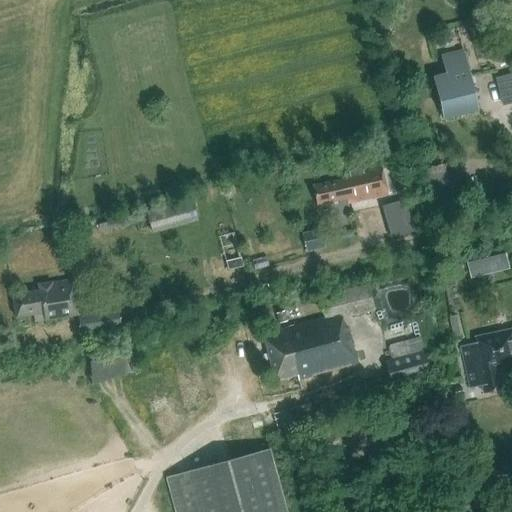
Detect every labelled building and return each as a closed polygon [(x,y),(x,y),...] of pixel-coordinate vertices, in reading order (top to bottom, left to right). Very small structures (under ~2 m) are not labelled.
[(432,79),(442,119),(477,110),(463,52),(441,58),(445,76),(432,79)] [(442,165),(423,171),(434,211),(453,206),(442,165)] [(342,179),(344,184),(313,191),(317,211),(348,204),(349,209),(388,200),(381,170),(342,179)] [(197,218),(192,199),(146,212),(151,231),(197,218)] [(413,238),(405,205),(382,210),(389,244),(413,238)] [(307,253),(326,251),(323,230),(304,233),(307,253)] [(38,286),(39,293),(12,296),(15,317),(33,315),(34,321),(75,315),(70,281),(38,286)] [(320,301),(324,317),(261,334),(274,383),(296,378),(297,384),(357,367),(347,333),(345,333),(342,322),(373,314),(366,289),(320,301)] [(120,327),(117,308),(78,315),(81,334),(120,327)] [(275,314),(278,324),(287,322),(284,311),(275,314)] [(488,343),(459,350),(469,390),(480,387),(482,395),(501,391),(499,382),(505,381),(502,369),(511,366),(511,331),(487,337),(488,343)] [(387,346),(391,359),(423,351),(419,337),(387,346)] [(429,377),(422,354),(385,365),(392,388),(429,377)] [(90,364),(93,388),(139,382),(135,358),(90,364)] [(441,413),(436,397),(424,401),(428,416),(441,413)] [(268,432),(313,426),(311,407),(265,414),(268,432)] [(403,419),(382,424),(388,447),(408,442),(403,419)] [(319,424),(307,428),(309,433),(316,459),(327,456),(320,428),(319,424)] [(284,511),(268,451),(166,479),(174,511),(284,511)]
